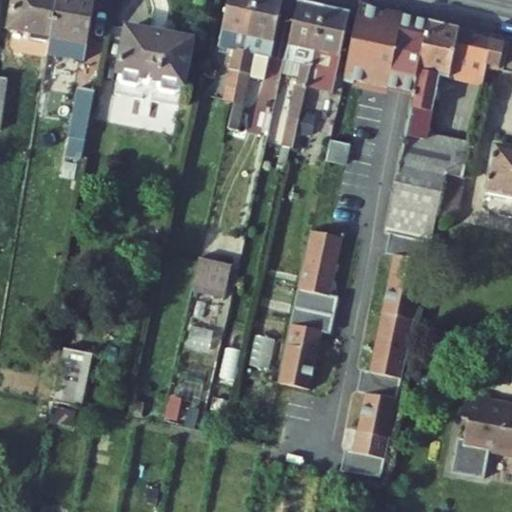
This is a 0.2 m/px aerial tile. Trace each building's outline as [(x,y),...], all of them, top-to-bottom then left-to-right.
[(52,32),(58,0),(15,0),(12,17),(30,20),(29,27),(52,32)] [(58,0),(52,32),(50,40),(84,46),(92,0),(58,0)] [(233,0),(228,24),(253,29),(258,0),(233,0)] [(283,0),(258,0),(253,29),(250,42),(245,68),(233,124),(241,126),(252,72),(266,75),(271,52),(273,52),(283,0)] [(319,42),(327,2),(316,0),(300,0),(292,40),(291,39),(288,56),(303,60),(301,72),(286,142),(297,145),(310,84),(315,61),(316,56),(319,42)] [(421,6),(394,0),(364,0),(349,67),(359,70),(360,67),(407,78),(422,81),(438,10),(421,6)] [(351,7),(327,2),(319,42),(342,47),(351,7)] [(486,21),(438,10),(422,81),(387,235),(391,236),(416,242),(435,246),(445,199),(455,157),(471,160),(478,130),(434,120),(447,63),(475,69),(478,54),(486,21)] [(121,82),(184,95),(197,32),(135,19),(121,82)] [(502,24),(486,21),(478,54),(495,57),(502,24)] [(511,26),(502,24),(495,57),(511,61),(511,26)] [(245,68),(250,42),(239,40),(233,65),(245,68)] [(303,60),(288,56),(285,69),(301,72),(303,60)] [(316,56),(315,61),(310,84),(320,86),(325,58),(316,56)] [(0,122),(1,123),(10,73),(0,70),(0,122)] [(91,129),(100,78),(81,74),(72,126),(91,129)] [(356,131),(337,127),(332,146),(352,151),(356,131)] [(511,131),(505,130),(495,179),(511,182),(511,131)] [(462,203),(471,160),(455,157),(445,199),(462,203)] [(348,224),(317,218),(283,370),(315,377),(328,318),(312,315),(320,280),(335,283),(348,224)] [(416,242),(391,236),(386,256),(396,258),(412,261),(416,242)] [(435,246),(416,242),(412,261),(396,258),(370,375),(385,379),(381,399),(365,396),(352,455),(369,458),(365,479),(382,483),(435,246)] [(234,261),(203,253),(195,286),(226,293),(234,261)] [(335,283),(320,280),(312,315),(328,318),(337,320),(344,285),(335,283)] [(272,366),(275,342),(257,339),(254,364),(272,366)] [(83,406),(94,356),(64,350),(54,400),(83,406)] [(370,375),(360,373),(355,394),(365,396),(381,399),(385,379),(370,375)] [(511,444),(511,397),(507,396),(506,401),(491,398),(493,386),(467,381),(461,411),(470,413),(465,435),(456,433),(450,461),(481,468),(487,440),(511,444)] [(73,426),(75,412),(49,410),(48,424),(73,426)] [(352,455),(345,453),(340,473),(365,479),(369,458),(352,455)]
